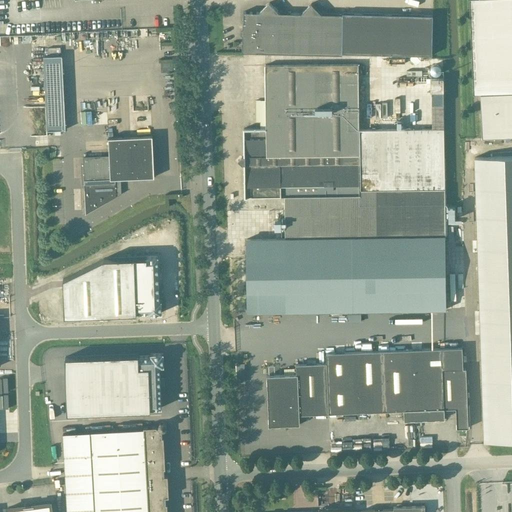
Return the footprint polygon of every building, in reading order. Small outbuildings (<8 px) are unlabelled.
[(480,93),(481,138),(511,136),(511,0),(468,0),(473,94),(480,93)] [(278,13),(272,6),(269,3),(258,13),(243,12),(242,52),(342,55),(342,53),(342,14),(320,14),(311,4),(300,14),(278,13)] [(342,14),(342,53),(432,55),(433,15),(343,13),(342,14)] [(62,55),(44,56),(45,67),(62,66),(62,55)] [(248,313),(446,311),(445,238),(443,78),(430,79),(430,92),(431,92),(432,129),(359,130),(358,64),(265,66),(266,129),(243,129),(244,198),(284,198),(285,240),(246,240),(248,313)] [(121,194),(121,179),(154,177),(152,136),(108,138),(109,156),(83,157),(85,214),(121,194)] [(511,156),(474,158),(484,442),(511,440),(511,156)] [(89,266),(63,279),(64,316),(137,314),(137,312),(149,311),(149,313),(161,313),(161,301),(159,301),(158,257),(104,258),(89,266)] [(361,313),(348,313),(348,321),(361,321),(361,313)] [(443,370),(463,369),(463,348),(385,351),(387,412),(404,411),(404,421),(445,420),(444,408),(443,370)] [(354,352),(356,413),(387,412),(385,351),(354,352)] [(329,414),(356,413),(354,352),(326,353),(327,363),(296,365),(296,375),(267,376),(269,426),(280,426),(284,426),(288,425),(300,425),(299,415),(329,414)] [(151,356),(138,356),(138,354),(65,357),(67,413),(150,410),(150,408),(161,408),(160,366),(163,366),(163,354),(151,354),(151,356)] [(443,370),(444,408),(456,408),(456,428),(468,428),(466,369),(463,369),(443,370)] [(167,511),(167,504),(166,504),(166,497),(169,496),(168,475),(164,475),(164,468),(165,468),(163,437),(162,437),(162,431),(164,430),(166,428),(166,426),(165,424),(163,423),(161,423),(159,425),(159,427),(157,427),(144,427),(144,429),(64,433),(67,511),(167,511)] [(50,511),(50,503),(8,508),(8,511),(50,511)]
